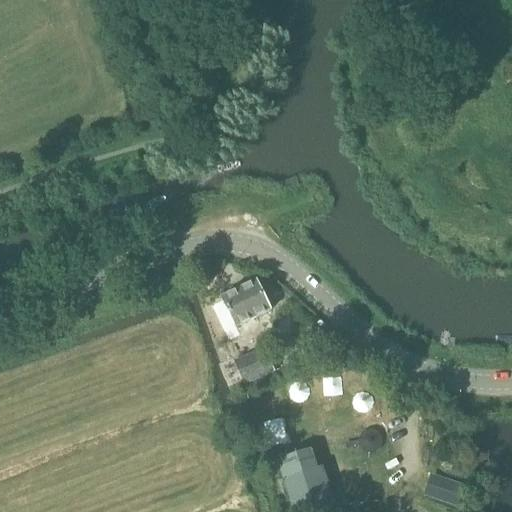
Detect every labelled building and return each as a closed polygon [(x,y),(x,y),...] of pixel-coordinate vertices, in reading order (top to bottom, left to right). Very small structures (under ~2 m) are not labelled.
[(434,91),(411,101),(421,124),(444,114),(434,91)] [(256,282),(222,298),(225,305),(213,310),(224,332),(235,327),(235,328),(247,323),(249,327),(258,323),(256,319),(270,312),(256,282)] [(274,372),(263,349),(234,363),(245,386),(274,372)] [(274,465),(285,504),(290,503),(292,511),(326,511),(332,510),(331,507),(321,471),(315,473),(310,454),(279,463),(274,465)] [(424,497),(457,508),(464,487),(431,475),(424,497)]
